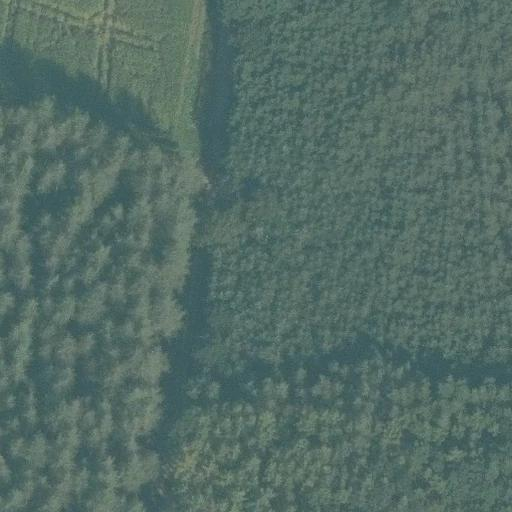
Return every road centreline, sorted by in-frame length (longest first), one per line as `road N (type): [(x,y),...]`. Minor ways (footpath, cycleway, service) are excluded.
road 1 (track): [(188,182),(138,511)]
road 2 (track): [(0,117),(188,182)]
road 3 (track): [(217,0),(188,182)]
